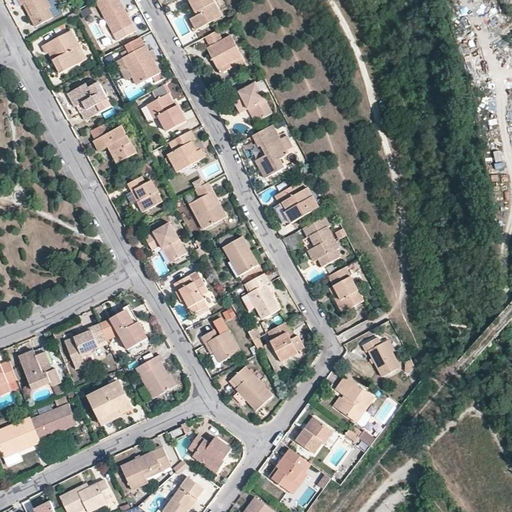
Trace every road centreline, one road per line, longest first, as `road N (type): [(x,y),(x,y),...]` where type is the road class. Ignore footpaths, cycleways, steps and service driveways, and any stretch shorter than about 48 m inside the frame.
road 1 (residential): [(263,444),(332,345),(247,200),(147,0)]
road 2 (track): [(329,0),(367,82),(402,211),(403,254),(395,312),(332,345)]
road 3 (residential): [(138,273),(19,49)]
road 4 (residential): [(0,500),(210,400)]
road 5 (track): [(366,511),(480,404)]
road 6 (residential): [(0,341),(138,273)]
road 7 (residential): [(210,400),(138,273)]
